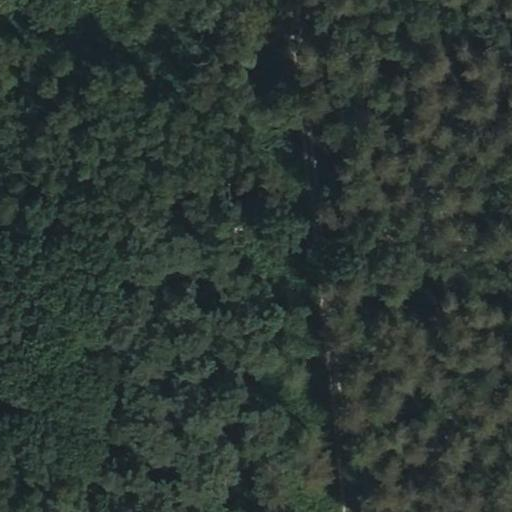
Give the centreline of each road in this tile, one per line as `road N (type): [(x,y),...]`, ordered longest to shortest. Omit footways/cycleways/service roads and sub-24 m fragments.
road 1 (track): [(330,229),(357,511)]
road 2 (track): [(303,0),(330,229)]
road 3 (track): [(511,241),(330,229)]
